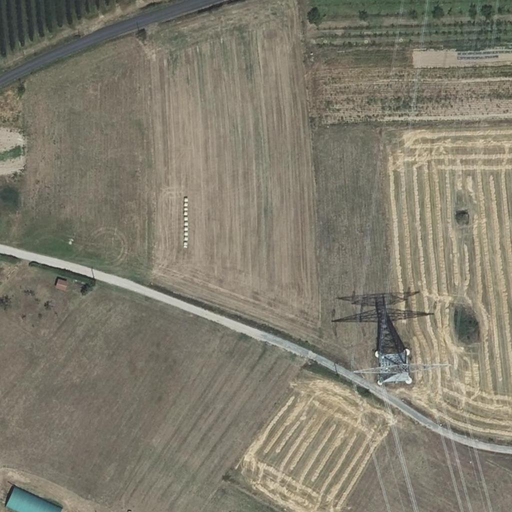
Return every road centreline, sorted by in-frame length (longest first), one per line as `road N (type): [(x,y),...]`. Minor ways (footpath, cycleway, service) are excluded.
road 1 (unclassified): [(0,249),(241,326),(315,355),(458,438),(511,449)]
road 2 (unclassified): [(0,81),(54,52),(202,0)]
